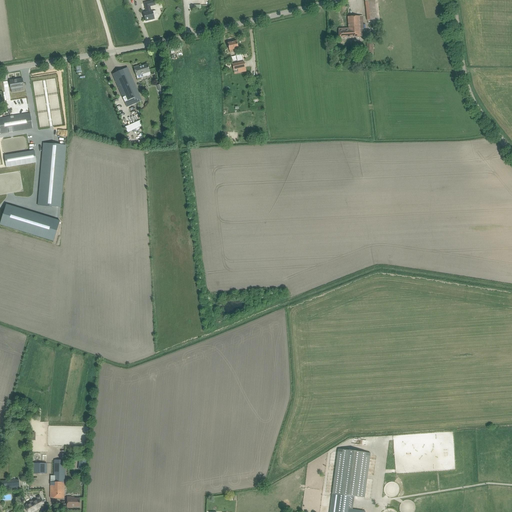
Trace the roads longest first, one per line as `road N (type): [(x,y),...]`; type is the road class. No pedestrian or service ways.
road 1 (unclassified): [(113,51),(338,0)]
road 2 (unclassified): [(511,153),(474,104),(450,0)]
